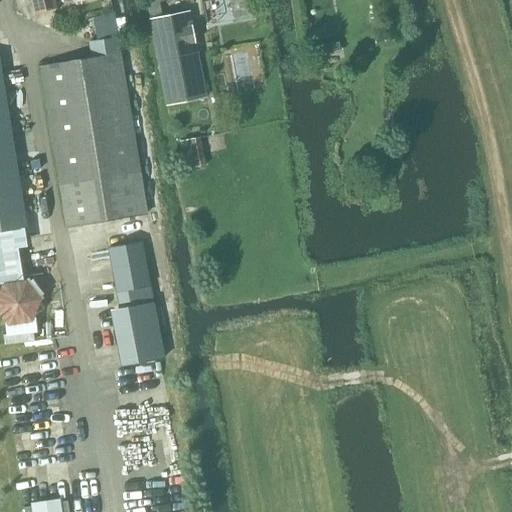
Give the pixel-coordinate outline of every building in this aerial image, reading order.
[(53,8),(50,0),(30,0),(34,13),(53,8)] [(203,98),(186,12),(147,20),(165,106),(203,98)] [(146,213),(113,25),(94,29),(96,41),(87,42),(89,58),(39,67),(67,226),(146,213)] [(0,67),(0,283),(22,280),(17,248),(26,246),(23,228),(26,228),(0,67)] [(180,142),(186,170),(206,166),(200,137),(180,142)] [(165,359),(149,285),(141,243),(108,250),(117,292),(114,293),(118,311),(110,312),(122,368),(165,359)] [(31,322),(41,299),(25,280),(24,280),(1,284),(0,287),(0,316),(7,326),(31,322)] [(28,504),(28,511),(58,511),(57,500),(28,504)]
